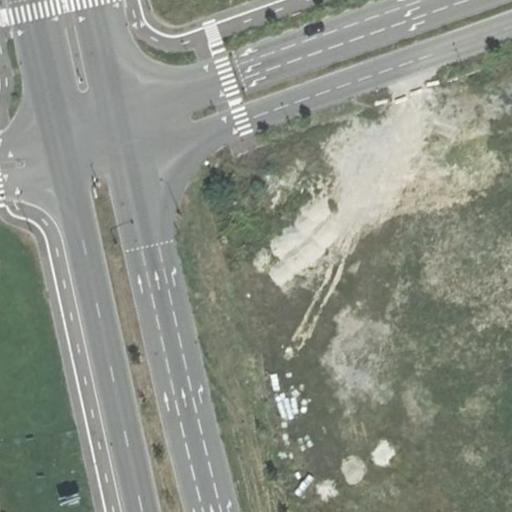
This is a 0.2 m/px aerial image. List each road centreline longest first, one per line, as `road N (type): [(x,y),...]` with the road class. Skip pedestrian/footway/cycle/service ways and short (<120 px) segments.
road 1 (tertiary): [(130,158),(511,26)]
road 2 (secondary): [(212,511),(130,158)]
road 3 (secondary): [(70,173),(142,511)]
road 4 (tertiary): [(446,0),(121,116)]
road 5 (secondary): [(33,0),(60,133)]
